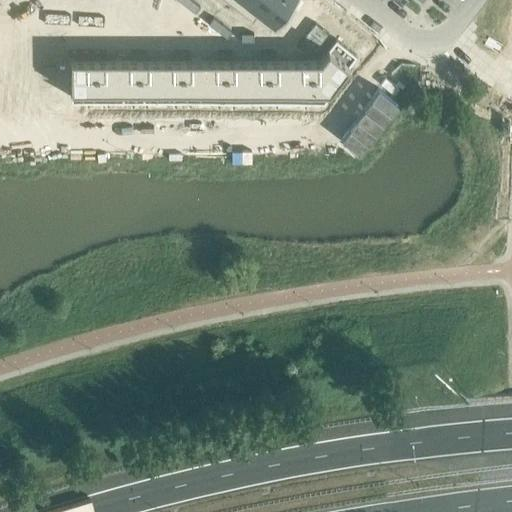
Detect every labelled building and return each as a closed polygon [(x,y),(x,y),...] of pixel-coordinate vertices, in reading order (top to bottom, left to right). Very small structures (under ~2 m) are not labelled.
[(190,0),(189,0),(185,6),(194,13),(199,7),(190,0)] [(241,0),(257,13),(266,0),(241,0)] [(266,0),(257,13),(273,26),(293,0),(266,0)] [(213,18),(207,24),(216,31),(222,25),(213,18)] [(314,22),(308,30),(314,35),(321,27),(314,22)] [(222,25),(216,31),(225,38),(231,32),(222,25)] [(328,32),(321,27),(314,35),(321,41),(328,32)] [(301,38),(308,44),(314,35),(308,30),(301,38)] [(253,33),(240,33),(240,42),(253,42),(253,33)] [(308,44),(311,46),(315,49),(321,41),(314,35),(308,44)] [(306,52),(311,46),(308,44),(301,38),(297,44),(306,52)] [(320,60),(311,60),(311,99),(321,99),(355,57),(334,41),(320,60)] [(70,60),(69,97),(94,98),(94,60),(70,60)] [(138,60),(94,60),(94,98),(139,98),(138,60)] [(182,60),(138,60),(139,98),(182,98),(182,60)] [(224,60),(182,60),(182,98),(225,98),(224,60)] [(267,60),(224,60),(225,98),(268,98),(267,60)] [(311,60),(267,60),(268,98),(311,99),(311,60)]
